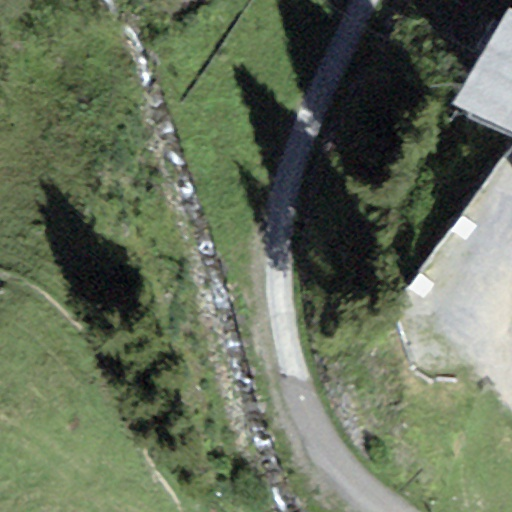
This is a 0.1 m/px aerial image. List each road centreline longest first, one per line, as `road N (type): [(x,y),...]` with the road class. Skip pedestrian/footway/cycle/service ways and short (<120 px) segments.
road 1 (track): [(395,511),(338,474),(292,369),(272,248),(295,156),(362,0)]
road 2 (track): [(511,385),(470,328),(511,212)]
